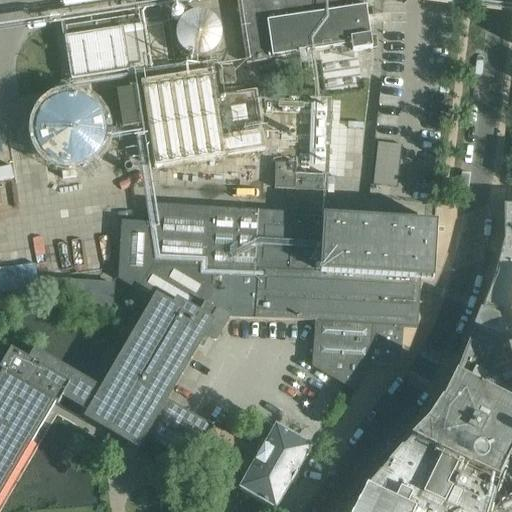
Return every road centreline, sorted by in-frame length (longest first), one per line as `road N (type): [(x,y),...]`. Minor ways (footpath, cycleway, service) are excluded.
road 1 (tertiary): [(317,511),(415,391),(448,317),(472,243),(501,0)]
road 2 (unknown): [(0,64),(23,185),(36,200),(74,206),(123,189)]
